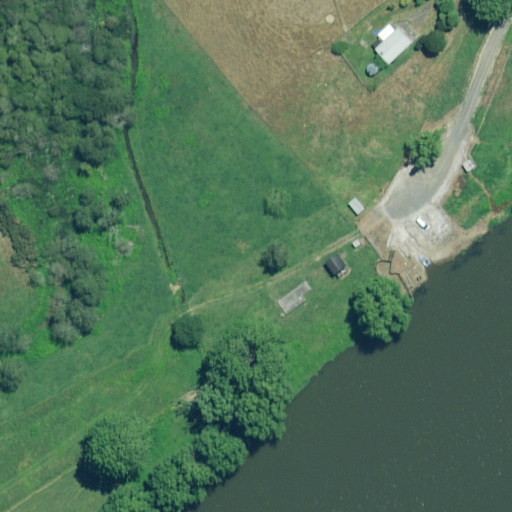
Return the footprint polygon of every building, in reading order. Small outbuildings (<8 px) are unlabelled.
[(421,37),(409,24),(393,24),(380,36),(386,42),(378,50),(392,65),(421,37)] [(472,159),(463,165),(469,174),(478,168),(472,159)] [(367,209),(357,198),(350,204),(360,215),(367,209)] [(356,225),(342,210),(336,216),(349,231),(356,225)] [(436,211),(430,216),(440,228),(446,222),(436,211)] [(416,247),(411,253),(420,262),(426,255),(416,247)]
